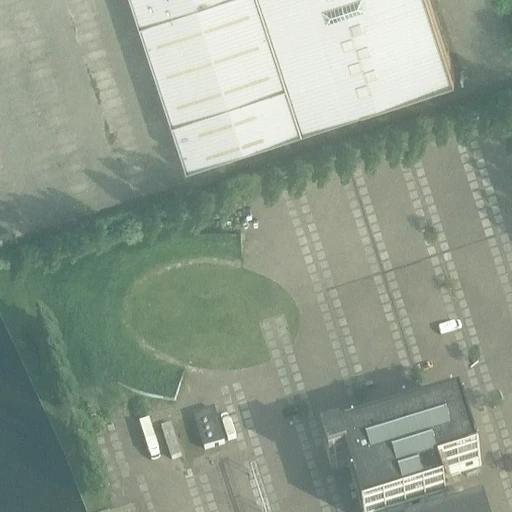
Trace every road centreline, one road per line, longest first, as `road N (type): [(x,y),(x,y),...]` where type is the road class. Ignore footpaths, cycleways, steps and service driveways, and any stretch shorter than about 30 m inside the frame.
road 1 (unknown): [(493,70),(243,160),(164,180)]
road 2 (unknown): [(164,180),(109,0)]
road 3 (unknown): [(0,133),(30,212),(56,218),(112,200)]
road 4 (unknown): [(69,81),(112,200)]
